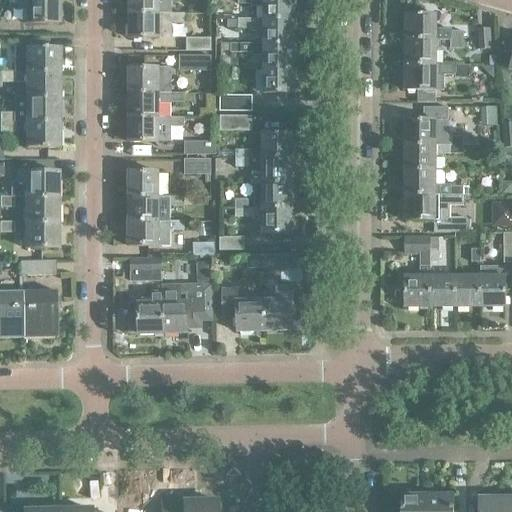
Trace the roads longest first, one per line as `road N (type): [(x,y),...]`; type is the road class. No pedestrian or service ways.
road 1 (residential): [(94,376),(94,0)]
road 2 (residential): [(355,366),(351,0)]
road 3 (residential): [(355,366),(94,376)]
road 4 (residential): [(355,366),(511,358)]
road 5 (residential): [(99,443),(252,439)]
